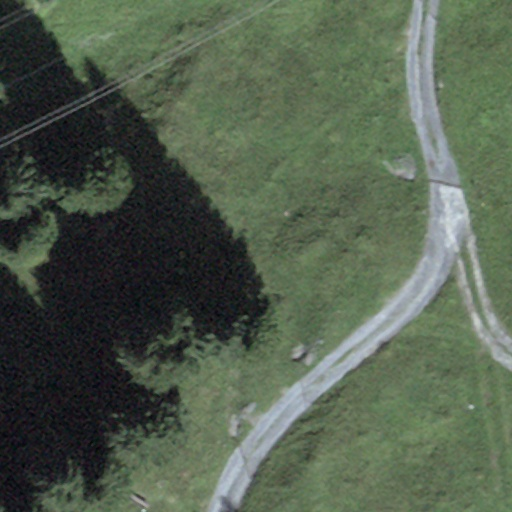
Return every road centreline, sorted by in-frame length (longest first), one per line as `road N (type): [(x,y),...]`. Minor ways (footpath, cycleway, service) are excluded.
road 1 (track): [(422,0),(415,110),(447,215),(421,292),(223,478),(214,511)]
road 2 (track): [(447,215),(478,319),(511,359)]
